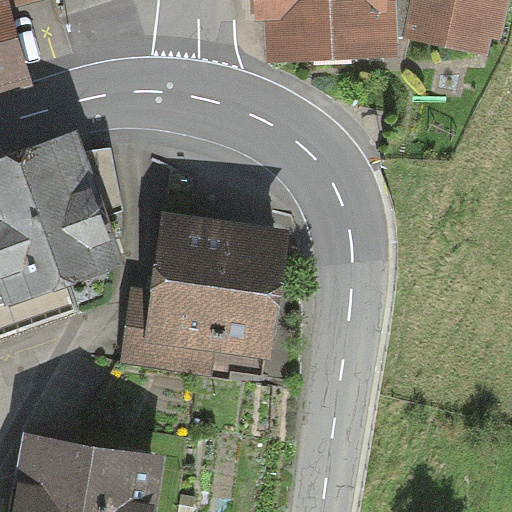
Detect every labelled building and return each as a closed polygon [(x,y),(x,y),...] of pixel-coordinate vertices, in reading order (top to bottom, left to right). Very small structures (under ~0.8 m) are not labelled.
[(0,0),(0,82),(19,77),(0,11),(0,0)] [(403,0),(253,0),(255,20),(268,19),(270,47),(406,39),(403,0)] [(416,0),(410,28),(486,44),(494,0),(416,0)] [(0,166),(0,330),(71,306),(63,282),(115,264),(72,142),(0,166)] [(279,242),(166,227),(159,279),(143,277),(133,352),(262,369),(279,242)] [(146,511),(155,465),(33,444),(21,511),(146,511)]
